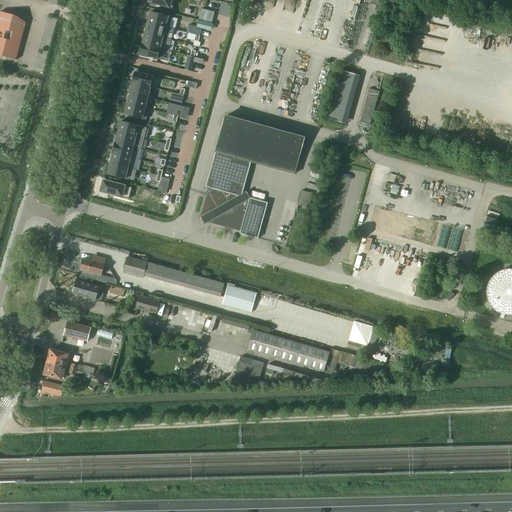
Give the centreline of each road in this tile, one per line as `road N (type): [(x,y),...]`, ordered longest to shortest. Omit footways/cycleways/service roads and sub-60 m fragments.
road 1 (track): [(42,429),(511,408)]
road 2 (tertiary): [(62,215),(116,0)]
road 3 (tertiary): [(79,0),(26,206)]
road 4 (tertiary): [(29,335),(62,215)]
road 5 (motorway): [(511,509),(391,511)]
